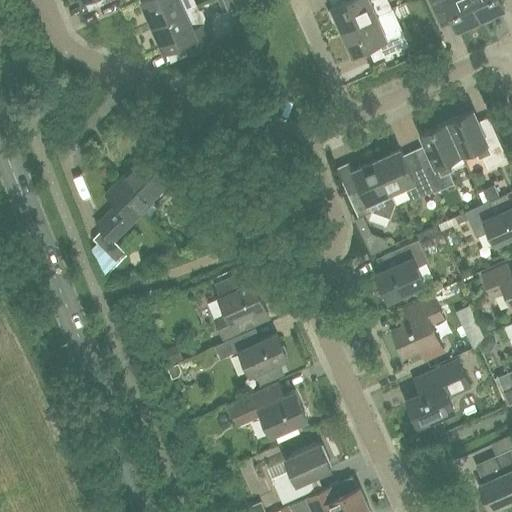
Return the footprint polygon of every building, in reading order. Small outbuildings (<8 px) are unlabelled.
[(142,0),(153,25),(197,6),(196,5),(185,10),(180,0),(142,0)] [(344,0),(331,6),(333,9),(329,10),(334,21),(337,19),(342,30),(385,10),(392,7),(389,0),(344,0)] [(430,0),(435,11),(448,6),(458,28),(481,18),(473,0),(430,0)] [(473,0),(481,18),(505,7),(501,0),(473,0)] [(197,6),(153,25),(164,50),(176,44),(181,55),(212,42),(204,22),(204,23),(203,20),(204,17),(201,10),(197,9),(196,6),(197,6)] [(392,25),(385,10),(342,30),(353,53),(377,42),(383,56),(408,44),(398,22),(392,25)] [(472,109),(447,120),(462,153),(475,147),(480,158),(483,156),(488,168),(508,159),(496,132),(485,136),(472,109)] [(462,153),(447,120),(422,132),(434,159),(423,164),(435,191),(455,182),(450,171),(454,169),(450,158),(462,153)] [(435,191),(423,164),(410,170),(400,148),(376,159),(391,191),(406,185),(412,199),(433,189),(434,191),(435,191)] [(144,156),(120,180),(131,192),(128,195),(143,210),(153,200),(150,197),(168,180),(144,156)] [(361,187),(349,193),(359,215),(362,214),(372,209),(390,217),(396,202),(391,191),(376,159),(353,169),(361,187)] [(98,223),(103,227),(93,237),(117,260),(126,251),(114,239),(143,210),(128,195),(131,192),(120,180),(108,192),(118,203),(98,223)] [(220,208),(197,184),(183,197),(206,222),(220,208)] [(511,206),(495,214),(489,200),(466,211),(477,236),(490,230),(495,242),(511,234),(511,206)] [(359,215),(354,217),(355,220),(364,237),(371,234),(371,233),(362,214),(359,215)] [(447,227),(444,221),(438,224),(441,230),(447,227)] [(401,261),(377,272),(389,298),(425,281),(417,265),(429,260),(420,242),(440,233),(437,224),(416,233),(419,238),(395,249),(401,261)] [(511,268),(509,262),(483,273),(493,295),(505,289),(511,304),(511,303),(511,268)] [(220,296),(209,302),(216,316),(224,335),(247,325),(270,315),(265,304),(261,296),(264,295),(265,291),(262,284),(259,283),(256,284),(254,280),(240,287),(234,274),(215,283),(220,296)] [(434,295),(411,306),(416,317),(393,328),(405,353),(421,346),(426,358),(444,350),(431,321),(444,316),(434,295)] [(242,332),(237,334),(215,344),(221,356),(241,347),(252,371),(257,369),(262,381),(283,371),(278,359),(287,355),(277,331),(247,345),(242,332)] [(431,387),(420,392),(407,398),(419,424),(456,408),(449,394),(470,385),(459,359),(425,373),(431,387)] [(511,369),(498,376),(504,390),(511,386),(511,369)] [(285,393),(279,379),(229,402),(239,425),(264,414),(272,434),(276,432),(279,439),(300,430),(297,423),(309,417),(296,388),(285,393)] [(306,477),(316,473),(332,466),(321,442),(287,457),(292,469),(273,477),(283,500),(311,488),(306,477)] [(511,447),(496,454),(504,472),(501,473),(495,471),(493,477),(480,482),(491,509),(511,499),(511,447)] [(307,495),(292,502),(296,511),(307,511),(314,509),(314,511),(371,511),(360,485),(357,486),(336,496),(331,484),(307,495)]
